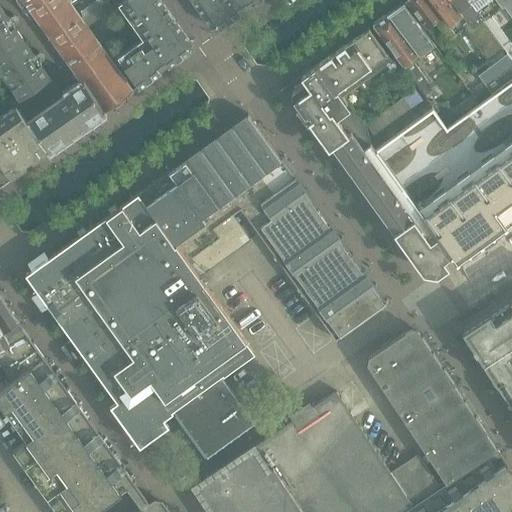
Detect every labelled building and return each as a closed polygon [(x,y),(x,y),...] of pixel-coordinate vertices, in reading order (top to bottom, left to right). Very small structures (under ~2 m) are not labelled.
[(22,0),(23,1),(76,73),(105,52),(82,20),(72,6),(67,0),(22,0)] [(80,0),(72,6),(82,20),(108,0),(80,0)] [(190,50),(187,46),(191,42),(161,0),(121,0),(153,44),(144,50),(141,46),(120,61),(138,87),(160,72),(158,69),(166,63),(168,66),(190,50)] [(260,0),(190,0),(211,28),(216,25),(219,29),(241,14),(239,11),(247,5),(249,8),(260,0)] [(406,0),(405,1),(426,30),(434,23),(447,40),(455,34),(448,24),(430,0),(406,0)] [(430,0),(448,24),(459,16),(461,15),(450,0),(430,0)] [(450,0),(461,15),(467,23),(463,26),(488,60),(505,48),(484,20),(477,10),(469,0),(450,0)] [(469,0),(477,10),(484,20),(505,48),(488,60),(474,70),(491,94),(511,78),(511,46),(492,18),(505,8),(501,2),(499,3),(497,0),(469,0)] [(511,0),(497,0),(499,3),(501,2),(505,8),(511,17),(511,0)] [(395,8),(392,10),(390,12),(419,52),(432,43),(403,3),(401,4),(401,5),(395,9),(395,8)] [(0,6),(0,32),(12,24),(0,6)] [(373,24),(372,25),(373,25),(385,42),(402,65),(423,94),(433,87),(414,62),(422,56),(419,52),(390,12),(389,13),(389,12),(388,13),(373,24)] [(12,24),(0,32),(0,72),(19,99),(19,100),(50,79),(12,24)] [(300,76),(304,82),(294,89),(292,90),(291,92),(291,94),(291,97),(291,99),(292,101),(317,135),(317,136),(319,138),(319,137),(330,152),(330,153),(331,155),(335,153),(339,158),(346,168),(347,170),(348,170),(417,267),(443,271),(448,267),(444,261),(451,256),(414,205),(374,149),(370,143),(368,140),(346,156),(327,130),(351,113),(348,109),(350,108),(341,96),(387,63),(389,66),(392,64),(388,59),(390,58),(368,27),(300,76)] [(104,111),(133,91),(105,52),(76,73),(82,82),(80,84),(100,114),(104,111)] [(459,62),(451,68),(456,74),(464,68),(459,62)] [(433,107),(374,149),(414,205),(451,256),(454,259),(456,262),(459,260),(465,256),(495,233),(511,221),(511,78),(491,94),(457,119),(447,127),(445,124),(433,107)] [(16,106),(27,121),(62,96),(50,79),(19,100),(19,99),(13,104),(15,107),(16,106)] [(62,96),(27,121),(48,151),(86,124),(90,121),(100,114),(80,84),(69,92),(62,96)] [(414,89),(366,125),(374,136),(422,101),(414,89)] [(15,107),(0,116),(0,162),(10,177),(26,166),(23,163),(30,158),(32,162),(48,151),(27,121),(16,106),(15,107)] [(351,113),(327,130),(346,156),(368,140),(367,139),(369,138),(351,113)] [(218,236),(187,259),(200,277),(203,274),(206,278),(210,275),(207,271),(251,240),(232,214),(240,208),(335,340),(386,303),(384,301),(384,302),(362,272),(363,272),(362,270),(361,271),(351,257),(352,256),(351,255),(350,256),(340,241),(341,241),(340,239),(339,240),(328,226),(329,225),(328,224),(327,224),(317,210),(318,210),(317,208),(316,209),(306,195),(307,194),(306,193),(305,193),(248,114),(246,115),(246,116),(232,126),(231,127),(232,128),(218,138),(216,137),(215,138),(216,140),(202,150),(201,148),(169,171),(205,222),(207,221),(212,229),(218,236)] [(0,184),(10,177),(0,162),(0,184)] [(51,307),(61,322),(62,323),(72,337),(72,338),(73,339),(65,344),(75,359),(83,353),(84,354),(95,368),(94,369),(95,370),(96,370),(106,384),(106,385),(107,385),(116,398),(117,400),(118,401),(120,403),(126,411),(129,415),(128,415),(129,417),(129,416),(141,432),(140,432),(141,433),(142,433),(143,432),(142,432),(158,421),(159,420),(162,418),(163,418),(163,417),(172,411),(171,409),(222,373),(223,375),(255,352),(248,342),(200,277),(187,259),(218,236),(212,229),(207,221),(205,222),(169,171),(168,172),(154,183),(153,182),(152,183),(138,194),(137,194),(137,195),(122,205),(121,206),(118,208),(117,209),(117,208),(113,210),(110,213),(111,214),(107,216),(106,216),(105,217),(106,217),(100,221),(91,228),(91,227),(90,228),(86,231),(86,230),(82,232),(79,235),(80,236),(76,239),(75,239),(74,239),(75,240),(60,250),(59,250),(59,251),(39,265),(27,274),(39,291),(38,291),(39,292),(31,298),(42,312),(50,307),(51,307)] [(33,343),(34,343),(33,341),(32,342),(0,297),(0,325),(9,343),(0,346),(0,362),(10,381),(0,388),(0,405),(26,441),(12,451),(55,511),(95,511),(125,491),(133,485),(136,483),(134,482),(133,482),(123,468),(124,467),(123,466),(122,467),(112,452),(113,452),(112,450),(111,451),(101,437),(102,436),(101,435),(100,435),(89,421),(90,420),(90,419),(89,420),(78,406),(79,405),(78,404),(77,404),(67,390),(68,389),(67,388),(66,389),(56,375),(57,374),(56,372),(55,373),(45,359),(46,358),(45,357),(44,358),(33,343)] [(511,408),(511,298),(462,332),(511,408)] [(0,325),(0,346),(9,343),(0,325)] [(422,335),(421,336),(418,330),(409,329),(368,356),(367,365),(446,483),(480,460),(497,449),(498,449),(422,335)] [(246,428),(247,427),(247,426),(253,422),(255,421),(222,376),(223,375),(222,373),(171,409),(172,411),(174,410),(205,453),(207,456),(208,455),(208,454),(214,450),(215,450),(216,449),(222,444),(222,445),(224,444),(223,443),(230,439),(231,438),(238,433),(239,432),(245,427),(246,428)] [(320,401),(320,402),(313,407),(313,406),(312,406),(312,407),(308,410),(307,408),(295,416),(296,418),(293,420),(292,420),(291,420),(292,421),(285,425),(284,425),(284,426),(279,430),(278,429),(277,429),(278,430),(271,435),(271,434),(270,434),(270,435),(261,441),(260,441),(260,442),(253,446),(252,446),(194,485),(211,511),(401,511),(439,487),(418,454),(391,473),(387,467),(388,467),(387,466),(387,467),(383,461),(384,461),(383,460),(382,460),(378,453),(378,452),(377,453),(374,447),(374,446),(373,447),(368,440),(369,439),(369,438),(368,439),(364,433),(365,433),(365,432),(364,433),(359,426),(360,425),(359,424),(359,425),(355,419),(356,419),(355,418),(354,419),(350,412),(351,411),(350,410),(349,411),(346,405),(346,404),(345,405),(340,398),(341,397),(341,396),(340,397),(336,391),(335,392),(334,391),(334,392),(334,393),(327,397),(327,396),(326,397),(326,398),(321,401),(320,401)] [(126,411),(120,403),(109,411),(137,452),(165,432),(158,421),(142,432),(143,432),(142,433),(141,433),(140,432),(141,432),(129,416),(129,417),(128,415),(129,415),(126,411)] [(511,511),(511,472),(497,449),(480,460),(481,461),(403,511),(511,511)] [(148,507),(133,485),(125,491),(139,509),(140,511),(154,511),(164,506),(153,503),(148,507)]
